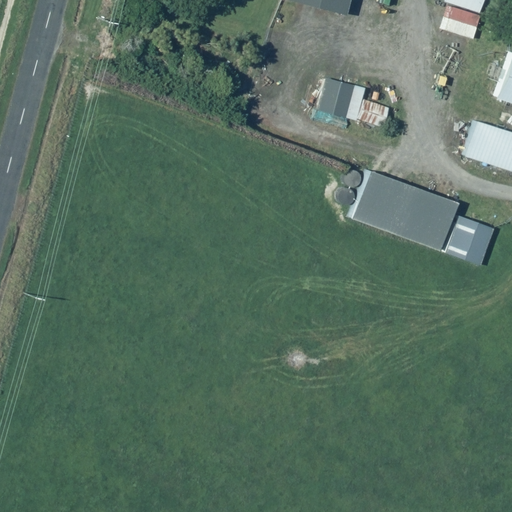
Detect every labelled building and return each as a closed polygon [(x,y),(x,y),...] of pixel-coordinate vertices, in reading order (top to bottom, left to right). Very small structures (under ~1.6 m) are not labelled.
[(342,0),(291,0),(340,12),(342,0)] [(442,0),(442,1),(477,11),(479,0),(442,0)] [(476,12),(447,5),(440,31),(469,39),(476,12)] [(511,50),(507,48),(490,95),(511,102),(511,50)] [(321,77),(315,111),(382,124),(385,105),(360,100),(363,85),(321,77)] [(511,131),(468,118),(457,154),(511,170),(511,131)] [(340,169),(339,169),(337,174),(337,175),(337,176),(338,176),(338,177),(338,178),(339,179),(339,180),(340,181),(341,182),(342,183),(343,184),(344,184),(345,184),(345,185),(346,185),(347,185),(348,185),(349,185),(350,185),(351,185),(351,184),(352,184),(353,184),(354,183),(355,182),(355,181),(356,181),(356,180),(357,179),(357,178),(357,177),(357,176),(357,175),(357,174),(357,173),(356,172),(356,171),(355,171),(355,170),(354,169),(353,168),(352,168),(352,167),(351,167),(350,166),(349,166),(348,166),(347,166),(346,166),(345,166),(344,166),(343,167),(342,167),(341,167),(341,168),(340,169)] [(433,249),(447,211),(452,199),(364,167),(347,218),(433,249)] [(452,212),(438,251),(477,265),(491,226),(452,212)]
